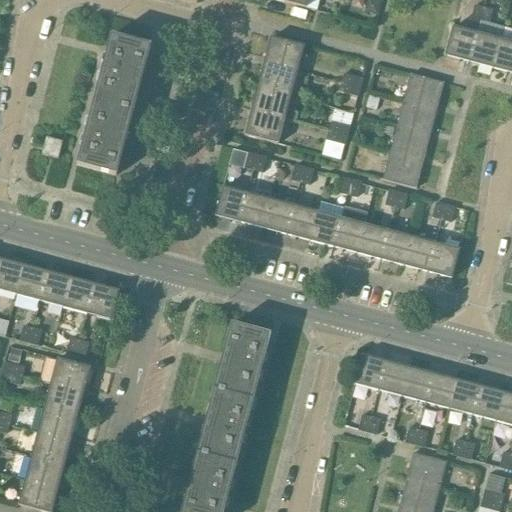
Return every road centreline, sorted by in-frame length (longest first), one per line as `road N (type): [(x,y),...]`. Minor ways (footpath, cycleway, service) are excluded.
road 1 (residential): [(97,511),(164,269)]
road 2 (residential): [(164,269),(224,38)]
road 3 (residential): [(461,347),(511,148)]
road 4 (residential): [(296,511),(341,316)]
road 5 (residential): [(0,177),(42,15),(58,0)]
road 6 (residential): [(341,316),(164,269)]
road 7 (residential): [(164,269),(0,226)]
road 8 (residential): [(89,0),(224,38)]
road 9 (residential): [(461,347),(341,316)]
